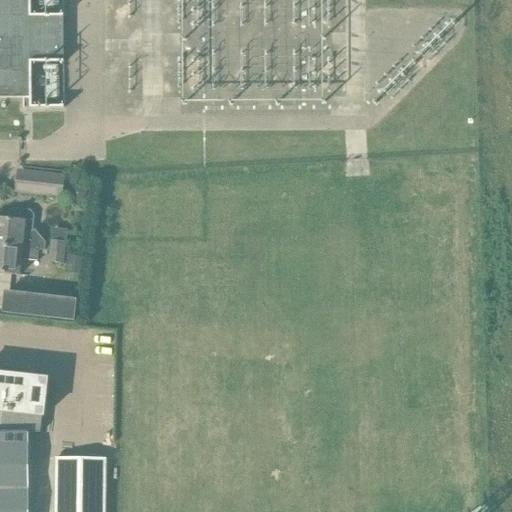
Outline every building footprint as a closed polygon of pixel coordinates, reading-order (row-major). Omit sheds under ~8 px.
[(64,108),(63,0),(0,0),(0,98),(31,98),(31,108),(64,108)] [(50,173),(18,169),(15,192),(63,198),(65,174),(50,173)] [(12,219),(0,217),(0,245),(37,249),(38,239),(24,238),(24,234),(27,235),(33,230),(34,215),(30,210),(19,209),(13,214),(12,219)] [(52,240),(50,251),(64,253),(66,242),(52,240)] [(37,249),(0,245),(0,273),(20,275),(22,259),(38,261),(39,250),(37,249)] [(64,253),(50,251),(49,262),(63,264),(64,253)] [(67,255),(66,266),(84,268),(85,257),(67,255)] [(79,299),(12,292),(9,314),(77,322),(79,299)] [(33,511),(30,431),(41,431),(43,416),(44,416),(49,379),(0,373),(0,511),(33,511)] [(105,511),(107,459),(56,458),(54,511),(105,511)]
